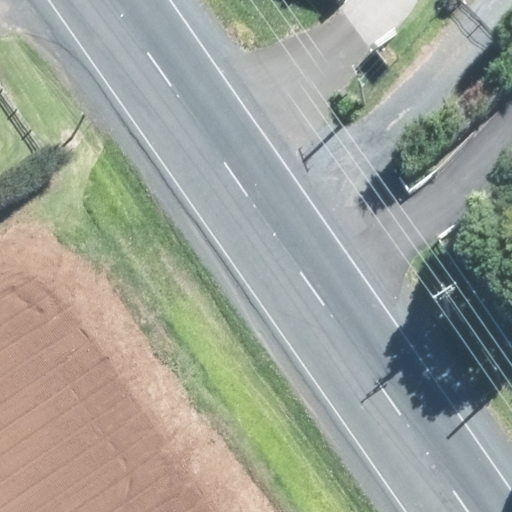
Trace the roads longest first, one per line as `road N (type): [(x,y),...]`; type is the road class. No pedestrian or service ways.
road 1 (tertiary): [(468,511),(112,0)]
road 2 (unknown): [(261,214),(474,0)]
